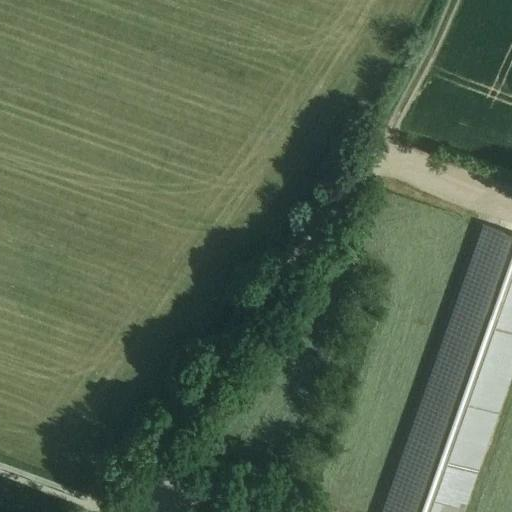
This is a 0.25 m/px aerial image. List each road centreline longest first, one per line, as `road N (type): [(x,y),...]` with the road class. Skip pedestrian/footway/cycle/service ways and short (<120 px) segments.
road 1 (track): [(118,509),(383,143),(454,0)]
road 2 (track): [(375,154),(511,203)]
road 3 (track): [(0,467),(125,511)]
